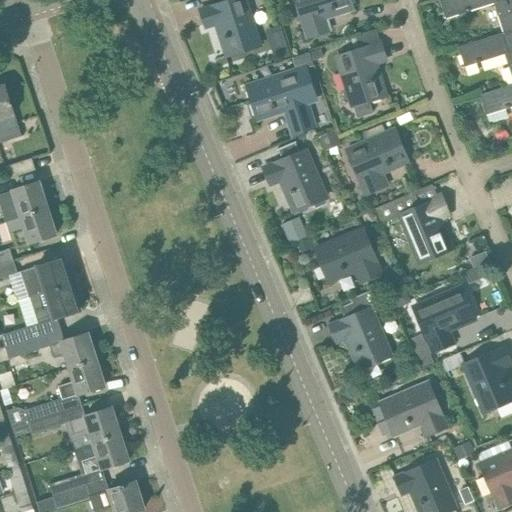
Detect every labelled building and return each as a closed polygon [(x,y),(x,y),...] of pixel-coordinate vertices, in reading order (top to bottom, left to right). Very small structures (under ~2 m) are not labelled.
[(228,0),(200,9),(206,27),(216,23),(227,56),(262,44),(247,0),(228,0)] [(350,0),(296,0),(308,37),(330,30),(326,17),(353,9),(350,0)] [(511,0),(440,0),(446,18),(494,3),(503,32),(504,33),(511,29),(511,0)] [(458,46),(458,47),(465,67),(505,54),(511,76),(511,29),(504,33),(503,32),(458,46)] [(337,56),(353,106),(357,118),(372,113),(369,101),(386,95),(376,63),(386,59),(381,42),(337,56)] [(289,43),(279,46),(283,59),(293,55),(289,43)] [(321,49),(312,52),(315,59),(324,56),(321,49)] [(266,79),(247,85),(258,119),(265,117),(285,110),(289,123),(293,135),(315,127),(312,115),(308,104),(319,100),(308,65),(297,69),(266,79)] [(511,83),(479,94),(486,114),(511,106),(511,83)] [(0,85),(0,135),(8,133),(10,139),(22,135),(5,84),(0,85)] [(395,129),(376,136),(347,149),(366,194),(387,185),(382,173),(408,161),(395,129)] [(281,160),(263,167),(270,184),(280,180),(294,211),(312,203),(326,197),(306,149),(298,152),(292,140),(276,147),(281,160)] [(32,158),(13,164),(5,166),(9,178),(35,170),(32,158)] [(12,189),(13,190),(0,193),(0,204),(1,208),(5,221),(48,207),(39,181),(12,189)] [(414,191),(374,208),(381,223),(400,215),(420,262),(434,256),(453,248),(439,217),(448,213),(441,196),(438,198),(427,202),(422,204),(421,205),(420,205),(414,191)] [(16,238),(18,246),(29,242),(30,243),(56,234),(48,207),(5,221),(11,239),(16,238)] [(299,216),(284,223),(292,241),(308,234),(299,216)] [(329,281),(336,278),(355,270),(360,282),(382,273),(363,228),(333,240),(315,248),(329,281)] [(308,237),(297,242),(301,251),(312,247),(308,237)] [(0,264),(13,261),(9,248),(0,250),(0,264)] [(64,286),(72,283),(63,257),(56,259),(44,263),(37,265),(37,266),(22,270),(26,283),(30,297),(45,292),(64,286)] [(0,277),(16,272),(13,261),(0,264),(0,277)] [(54,318),(81,310),(72,283),(64,286),(45,292),(30,297),(38,322),(39,323),(54,318)] [(461,286),(443,294),(413,306),(432,351),(454,342),(449,330),(475,319),(461,286)] [(330,325),(337,341),(345,338),(359,369),(391,355),(371,308),(380,304),(374,288),(349,298),(356,314),(348,317),(330,325)] [(1,335),(4,347),(37,336),(33,324),(27,326),(1,335)] [(61,341),(50,345),(54,358),(66,354),(70,367),(89,361),(96,359),(88,332),(80,335),(69,338),(61,341)] [(0,361),(41,347),(37,336),(4,347),(0,348),(0,361)] [(504,346),(486,354),(463,364),(483,412),(511,399),(511,387),(503,367),(511,363),(504,346)] [(62,397),(62,399),(78,394),(86,391),(105,386),(96,359),(89,361),(70,367),(74,381),(58,386),(62,397)] [(394,435),(401,432),(420,424),(425,436),(446,427),(427,382),(380,402),(394,435)] [(62,399),(62,397),(58,398),(25,409),(30,421),(61,411),(82,404),(78,394),(62,399)] [(113,435),(120,433),(112,407),(104,409),(93,412),(85,415),(85,416),(69,420),(78,447),(81,446),(113,435)] [(61,411),(30,421),(28,422),(31,430),(32,433),(65,422),(61,411)] [(0,445),(12,442),(5,419),(0,420),(0,445)] [(78,447),(86,473),(102,468),(110,466),(129,460),(120,433),(113,435),(81,446),(78,447)] [(508,441),(477,454),(481,463),(480,463),(499,508),(511,502),(511,449),(511,450),(508,441)] [(12,442),(0,445),(0,446),(5,463),(17,459),(12,442)] [(470,442),(454,448),(459,460),(475,453),(470,442)] [(445,511),(456,507),(436,459),(395,477),(402,494),(410,490),(419,511),(445,511)] [(15,492),(26,488),(21,470),(9,474),(15,492)] [(86,485),(82,474),(81,475),(81,473),(49,484),(53,496),(86,485)] [(98,508),(98,511),(130,511),(144,508),(135,481),(109,489),(113,503),(98,508)] [(86,485),(53,496),(57,507),(89,497),(86,485)] [(468,487),(460,491),(466,506),(475,502),(468,487)] [(20,511),(31,511),(34,511),(26,488),(15,492),(20,511)]
